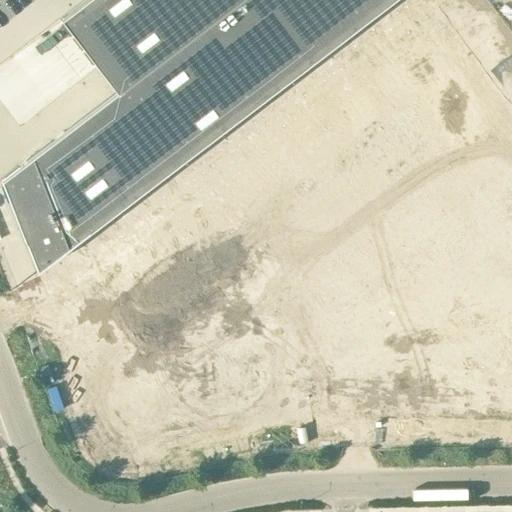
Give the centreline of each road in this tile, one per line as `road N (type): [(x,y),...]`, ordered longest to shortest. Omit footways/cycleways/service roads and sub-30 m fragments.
road 1 (unclassified): [(511,484),(263,490),(166,511)]
road 2 (unclassified): [(84,511),(50,488),(0,369)]
